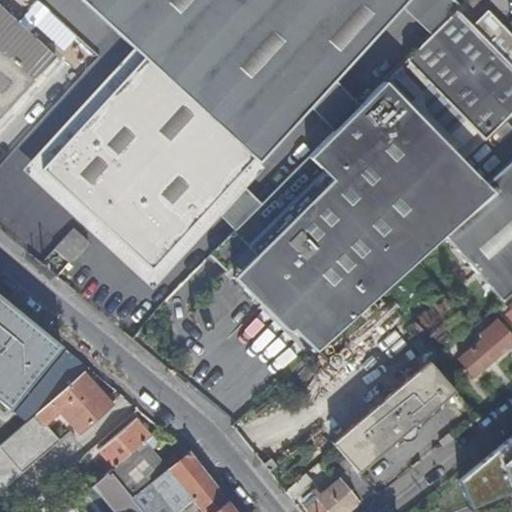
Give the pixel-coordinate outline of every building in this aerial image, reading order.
[(41,18),(48,11),(36,0),(28,0),(25,4),(41,18)] [(258,164),(401,8),(408,0),(79,0),(132,48),(142,57),(252,158),(258,164)] [(408,0),(401,8),(418,24),(441,0),(408,0)] [(0,118),(56,57),(0,5),(0,118)] [(471,26),(456,11),(405,61),(485,141),(511,113),(511,36),(487,11),(471,26)] [(40,169),(142,57),(132,48),(21,170),(151,289),(262,168),(258,164),(252,158),(150,270),(40,169)] [(150,270),(252,158),(142,57),(40,169),(150,270)] [(261,300),(315,353),(414,262),(443,236),(492,191),(486,184),(383,83),(323,142),(209,256),(257,303),(261,300)] [(511,160),(486,184),(492,191),(443,236),(501,303),(511,293),(511,160)] [(54,250),(69,263),(89,242),(74,228),(54,250)] [(60,345),(0,295),(0,400),(11,410),(60,345)] [(511,339),(511,328),(505,320),(500,325),(511,339)] [(473,376),(511,342),(511,339),(500,325),(496,321),(479,336),(482,339),(459,359),(473,376)] [(357,474),(398,440),(455,392),(430,365),(427,362),(331,444),(352,468),(357,474)] [(112,405),(83,373),(57,396),(42,409),(0,445),(0,448),(22,473),(37,461),(25,447),(48,429),(44,425),(60,411),(79,433),(112,405)] [(401,444),(458,396),(455,392),(398,440),(401,444)] [(115,468),(145,442),(150,438),(136,421),(100,451),(115,468)] [(145,442),(115,468),(92,488),(116,511),(237,511),(189,452),(187,454),(187,455),(168,470),(163,463),(145,442)] [(511,442),(465,481),(475,506),(511,490),(511,442)] [(183,447),(163,463),(168,470),(187,455),(187,454),(189,452),(183,447)] [(0,492),(22,473),(0,448),(0,492)] [(302,505),(307,511),(346,511),(372,490),(357,474),(352,468),(319,496),(314,490),(310,494),(312,496),(302,505)] [(316,489),(304,475),(286,491),(294,501),(296,499),(302,505),(312,496),(310,494),(314,490),(316,489)] [(54,511),(41,496),(23,511),(54,511)]
